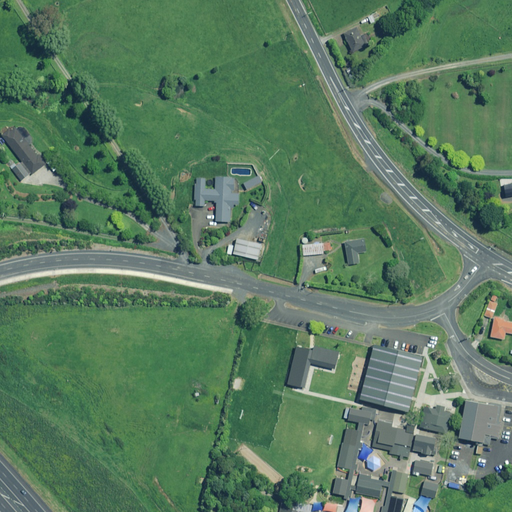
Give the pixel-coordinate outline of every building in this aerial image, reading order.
[(366,46),(358,28),(344,34),(353,52),(366,46)] [(31,146),(34,143),(29,137),(26,139),(15,126),(9,131),(2,136),(22,162),(31,174),(32,176),(46,165),(31,146)] [(29,175),(19,164),(12,170),(22,181),(29,175)] [(262,183),(259,176),(244,183),(247,190),(262,183)] [(206,179),(196,178),(195,200),(196,200),(196,206),(205,206),(205,200),(215,201),(214,203),(217,203),(216,222),(230,222),(230,208),(234,208),(234,205),(239,205),(239,193),(232,193),(232,191),(234,191),(235,178),(216,177),(215,189),(206,189),(206,179)] [(261,245),(237,239),(233,254),(257,260),(261,245)] [(366,252),(364,240),(346,243),(349,265),(359,263),(357,254),(366,252)] [(324,254),(323,251),(332,251),(331,243),(303,245),(304,256),(324,254)] [(498,304),(490,301),(485,316),(492,318),(498,304)] [(511,334),(511,322),(504,320),(505,319),(495,316),(491,337),(504,340),(506,333),(511,334)] [(496,408),(460,401),(452,440),(488,447),(496,408)] [(448,413),(420,406),(415,431),(443,437),(448,413)] [(356,432),(342,428),(332,469),(347,472),(356,432)] [(407,435),(389,431),(383,454),(402,459),(407,435)] [(431,440),(411,435),(406,453),(427,458),(431,440)] [(428,464),(410,460),(407,474),(425,478),(428,464)] [(404,476),(391,473),(386,494),(399,497),(404,476)] [(378,484),(352,478),(348,496),(374,502),(378,484)] [(343,482),(331,480),(326,497),(339,500),(343,482)] [(433,486),(419,483),(415,499),(430,503),(433,486)] [(396,511),(399,499),(385,496),(380,511),(396,511)] [(411,511),(416,500),(409,498),(404,511),(411,511)]
